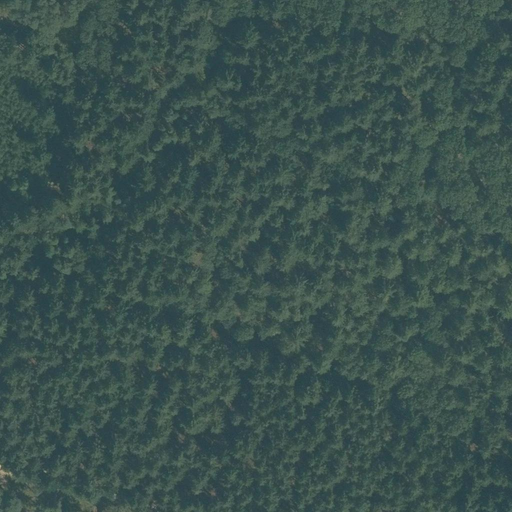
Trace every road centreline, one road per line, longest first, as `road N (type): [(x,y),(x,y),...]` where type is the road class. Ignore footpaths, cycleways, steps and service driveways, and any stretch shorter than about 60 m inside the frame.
road 1 (track): [(511,233),(104,67),(111,0)]
road 2 (track): [(0,457),(163,511)]
